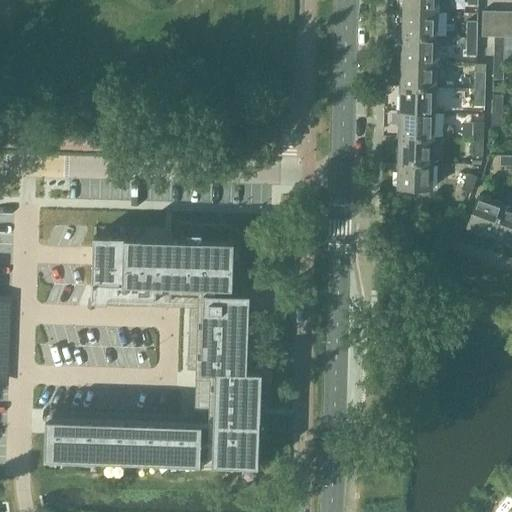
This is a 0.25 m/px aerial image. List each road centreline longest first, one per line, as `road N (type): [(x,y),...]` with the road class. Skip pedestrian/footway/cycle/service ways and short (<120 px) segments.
road 1 (residential): [(343,176),(0,166)]
road 2 (tertiary): [(331,511),(343,176)]
road 3 (tertiary): [(343,176),(348,0)]
